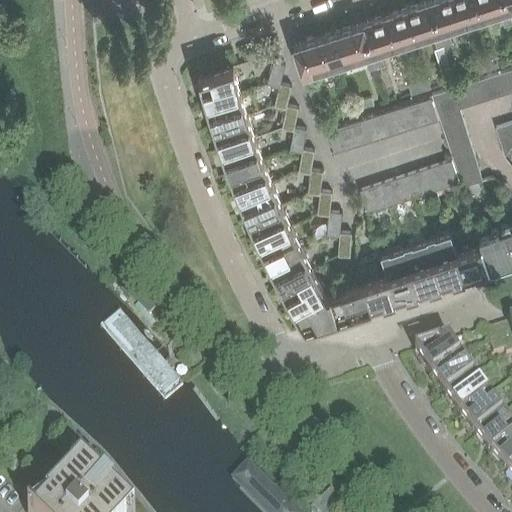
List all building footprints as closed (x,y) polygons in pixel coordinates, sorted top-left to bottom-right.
[(449,29),(472,22),(464,0),(430,0),(428,1),(443,45),(451,42),(449,33),(447,33),(449,29)] [(503,26),(510,24),(501,0),(464,0),(472,22),(498,13),(501,16),(500,16),(503,26)] [(511,0),(501,0),(510,24),(511,22),(511,0)] [(428,1),(395,12),(405,43),(430,35),(433,38),(432,38),(435,48),(443,45),(428,1)] [(381,51),(405,43),(395,12),(361,22),(376,67),(384,64),(380,55),(379,55),(381,51)] [(361,22),(328,33),(338,65),(362,57),(366,60),(364,60),(367,70),(376,67),(361,22)] [(314,73),(338,65),(328,33),(294,45),(304,76),(308,89),(316,86),(313,77),(314,73)] [(440,68),(448,66),(443,47),(435,50),(440,68)] [(498,67),(495,56),(475,63),(479,73),(498,67)] [(266,83),(278,86),(279,82),(284,63),(272,60),(266,83)] [(202,92),(205,101),(239,91),(232,65),(202,75),(207,90),(202,92)] [(498,73),(505,93),(511,91),(511,76),(510,69),(498,73)] [(487,76),(494,97),(505,93),(498,73),(487,76)] [(408,85),(411,95),(430,89),(427,78),(412,83),(410,75),(396,80),(398,88),(408,85)] [(476,80),(482,101),(494,97),(487,76),(476,80)] [(464,84),(471,105),(482,101),(476,80),(464,84)] [(273,105),(285,108),(286,104),(291,85),(279,82),(278,86),(273,105)] [(432,95),(459,108),(471,105),(464,84),(432,95)] [(247,114),(239,91),(205,101),(209,116),(212,125),(247,114)] [(442,125),(463,118),(459,108),(432,95),(442,125)] [(370,97),(360,100),(362,108),(373,104),(370,97)] [(418,100),(425,123),(437,119),(430,97),(418,100)] [(349,102),(352,112),(363,109),(362,108),(360,100),(359,99),(349,102)] [(407,104),(414,127),(425,123),(418,100),(407,104)] [(343,115),(352,112),(349,102),(339,105),(343,115)] [(281,127),(292,130),(294,126),(298,106),(286,104),(285,108),(281,127)] [(395,108),(402,130),(414,127),(407,104),(395,108)] [(384,111),(391,134),(402,130),(395,108),(384,111)] [(372,115),(379,138),(391,134),(384,111),(372,115)] [(254,137),(247,114),(212,125),(220,149),(254,137)] [(361,118),(368,141),(379,138),(372,115),(361,118)] [(349,122),(356,145),(368,141),(361,118),(349,122)] [(445,136),(466,129),(463,118),(442,125),(445,136)] [(511,121),(496,127),(501,141),(511,137),(511,121)] [(338,126),(345,149),(356,145),(349,122),(338,126)] [(289,149),(301,151),(302,147),(305,128),(294,126),(292,130),(289,149)] [(324,130),(326,135),(328,135),(333,152),(345,149),(338,126),(324,130)] [(448,146),(469,139),(466,129),(445,136),(448,146)] [(254,137),(220,149),(229,172),(263,159),(259,148),(254,137)] [(505,155),(511,145),(511,137),(501,141),(505,155)] [(452,156),(473,149),(469,139),(448,146),(452,156)] [(297,171),(309,173),(310,169),(314,149),(302,147),(301,151),(297,171)] [(455,166),(476,160),(473,149),(452,156),(455,166)] [(229,172),(238,195),(272,181),(263,159),(229,172)] [(439,163),(447,185),(458,182),(451,159),(439,163)] [(458,177),(479,170),(476,160),(455,166),(458,177)] [(447,185),(439,163),(428,166),(435,189),(447,185)] [(435,189),(428,166),(416,170),(424,193),(435,189)] [(318,194),(319,189),(322,170),(310,169),(309,173),(306,192),(318,194)] [(424,193),(416,170),(405,174),(412,197),(424,193)] [(479,170),(458,177),(462,187),(482,180),(479,170)] [(412,197),(405,174),(393,178),(401,201),(412,197)] [(401,201),(393,178),(382,181),(389,204),(401,201)] [(238,195),(248,218),(281,203),(272,181),(238,195)] [(389,204),(382,181),(370,185),(378,208),(389,204)] [(378,208),(370,185),(359,189),(366,212),(378,208)] [(316,213),(328,215),(329,210),(331,191),(319,189),(318,194),(316,213)] [(287,217),(281,203),(248,218),(254,232),(258,241),(291,225),(287,217)] [(511,205),(499,209),(505,226),(506,225),(511,244),(511,205)] [(472,217),(479,215),(477,207),(469,209),(472,217)] [(326,234),(338,235),(339,231),(341,212),(329,210),(328,215),(326,234)] [(464,275),(488,267),(473,223),(449,231),(464,275)] [(301,247),(291,225),(258,241),(265,254),(269,263),(301,247)] [(479,234),(489,266),(489,267),(511,259),(511,244),(506,225),(505,226),(479,234)] [(339,231),(338,235),(337,255),(349,256),(351,232),(339,231)] [(464,275),(449,231),(426,238),(441,282),(464,275)] [(441,282),(426,238),(403,246),(417,290),(441,282)] [(417,290),(403,246),(380,254),(394,297),(417,290)] [(312,268),(301,247),(269,263),(276,276),(280,285),(312,268)] [(394,297),(380,254),(356,261),(363,281),(371,305),(394,297)] [(324,289),(312,268),(280,285),(292,307),(324,289)] [(363,281),(329,292),(337,316),(371,305),(363,281)] [(326,293),(324,289),(292,307),(304,327),(337,316),(329,292),(326,293)] [(146,295),(137,303),(148,315),(157,307),(146,295)] [(123,303),(105,319),(170,395),(189,379),(123,303)] [(511,352),(511,336),(508,325),(507,324),(496,328),(503,351),(505,355),(511,352)] [(492,355),(503,351),(496,328),(484,332),(492,355)] [(424,371),(430,379),(460,359),(450,344),(451,344),(450,343),(418,353),(419,354),(420,354),(429,368),(425,370),(424,371)] [(460,359),(430,379),(444,399),(474,379),(460,359)] [(459,419),(488,398),(474,379),(444,399),(459,419)] [(197,395),(181,408),(231,467),(246,455),(197,395)] [(474,439),(503,417),(488,398),(459,419),(474,439)] [(511,428),(503,417),(474,439),(490,458),(511,439),(511,428)] [(506,477),(511,471),(511,439),(490,458),(506,477)] [(299,511),(249,461),(231,479),(264,511),(299,511)] [(124,511),(80,471),(41,511),(124,511)]
